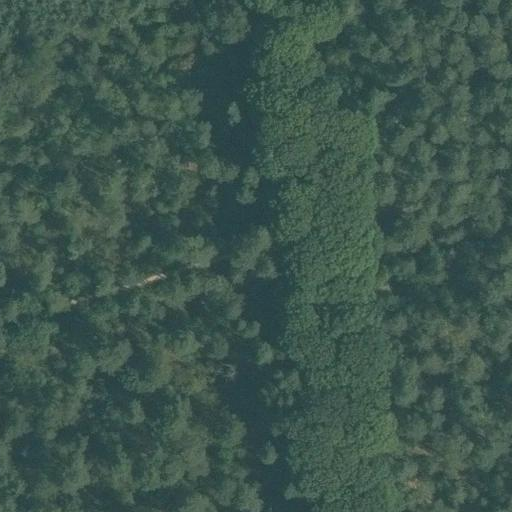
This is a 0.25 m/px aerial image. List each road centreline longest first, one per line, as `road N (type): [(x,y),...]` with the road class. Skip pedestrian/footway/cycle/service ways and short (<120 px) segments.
road 1 (track): [(351,511),(327,245),(279,240),(0,322)]
road 2 (track): [(302,0),(327,245)]
